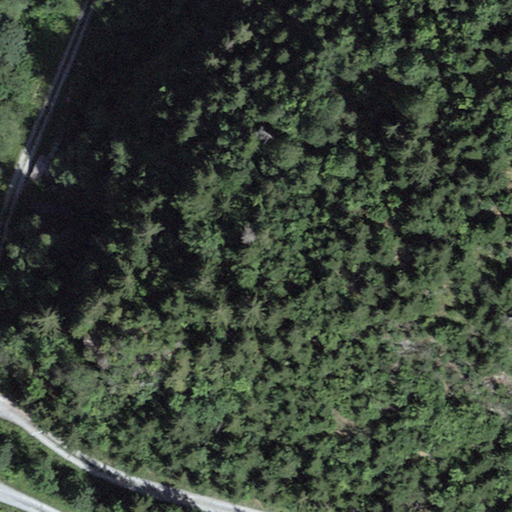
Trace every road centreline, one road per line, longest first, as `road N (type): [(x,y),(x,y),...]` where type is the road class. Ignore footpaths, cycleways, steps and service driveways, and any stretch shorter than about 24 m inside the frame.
road 1 (track): [(233,511),(87,464),(0,408)]
road 2 (track): [(89,0),(11,189),(0,240)]
